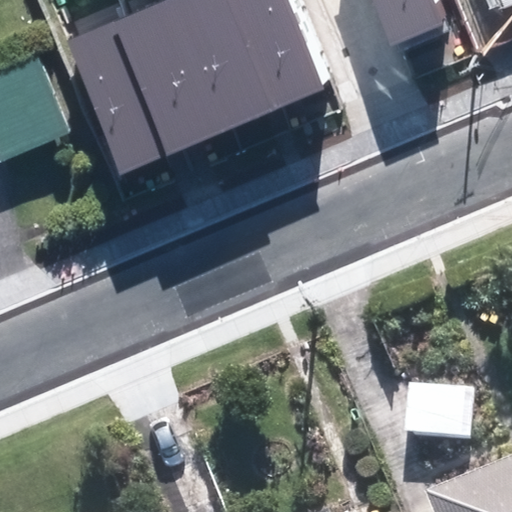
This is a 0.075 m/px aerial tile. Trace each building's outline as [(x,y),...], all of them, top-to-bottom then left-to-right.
[(178,0),(162,0),(121,16),(178,150),(231,128),(178,0)] [(238,0),(178,0),(231,128),(282,107),(238,0)] [(293,0),(238,0),(282,107),(329,88),(293,0)] [(451,22),(441,0),(368,0),(389,48),(451,22)] [(121,16),(69,39),(123,173),(178,150),(121,16)] [(48,42),(0,64),(0,131),(12,158),(86,124),(48,42)] [(485,382),(418,378),(414,438),(481,443),(485,382)] [(511,511),(511,437),(428,473),(444,511),(511,511)] [(338,511),(375,511),(369,498),(338,511)]
